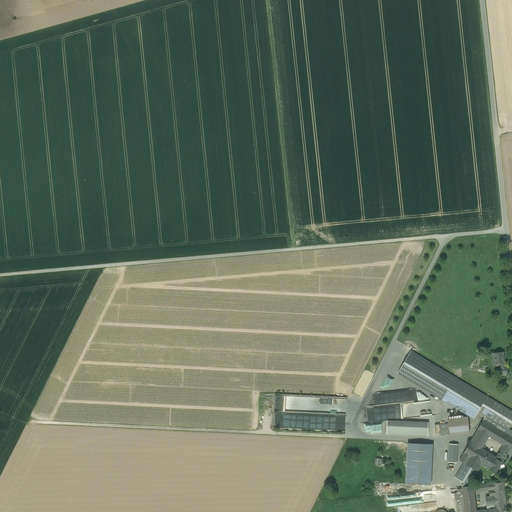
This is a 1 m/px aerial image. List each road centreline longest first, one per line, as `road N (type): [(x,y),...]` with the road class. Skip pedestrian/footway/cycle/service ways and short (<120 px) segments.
road 1 (track): [(504,232),(0,274)]
road 2 (track): [(350,436),(30,421)]
road 3 (unclassified): [(483,0),(511,304)]
